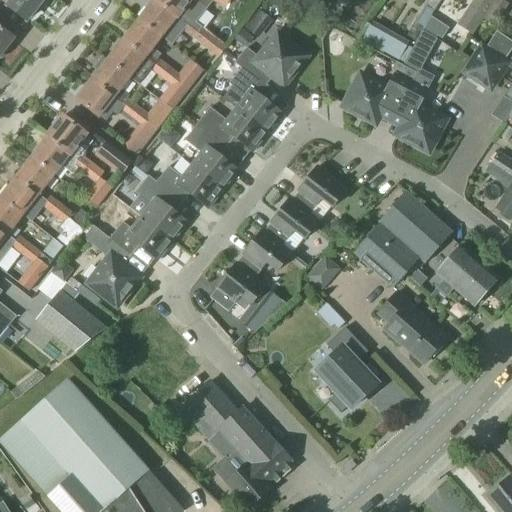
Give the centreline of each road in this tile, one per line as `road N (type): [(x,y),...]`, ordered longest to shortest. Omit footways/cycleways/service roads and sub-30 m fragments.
road 1 (residential): [(511,250),(431,184),(310,123),(169,296),(354,511)]
road 2 (tertiary): [(358,511),(511,357)]
road 3 (residential): [(0,129),(101,0)]
